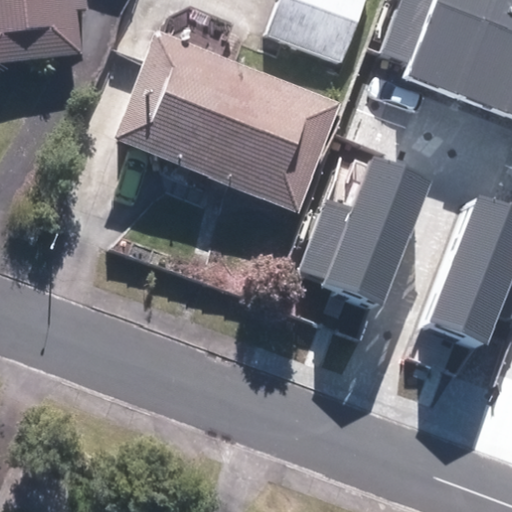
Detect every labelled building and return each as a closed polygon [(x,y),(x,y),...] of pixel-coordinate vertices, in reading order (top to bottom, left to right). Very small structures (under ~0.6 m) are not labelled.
[(75,0),(0,0),(0,42),(78,36),(75,0)] [(360,0),(281,0),(273,26),(345,49),(360,0)] [(511,0),(404,0),(385,55),(419,67),(412,85),(511,119),(511,0)] [(328,104),(150,33),(110,133),(287,205),(328,104)] [(382,307),(433,178),(376,156),(356,208),(330,198),(302,270),(328,280),(325,285),(382,307)] [(492,340),(511,280),(511,195),(477,184),(432,319),(492,340)]
